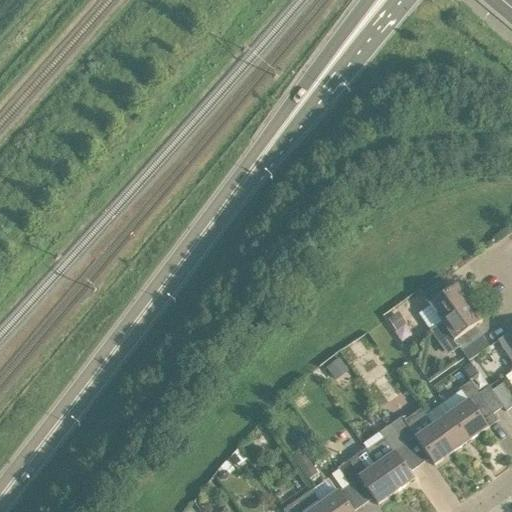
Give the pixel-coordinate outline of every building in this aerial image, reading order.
[(422,296),(441,325),(469,305),(456,287),(450,292),(442,282),(422,296)] [(459,349),(461,353),(482,338),(475,328),(482,324),(469,305),(441,325),(432,331),(449,356),(459,349)] [(395,332),(406,325),(399,313),(388,320),(395,332)] [(511,332),(497,343),(511,363),(511,332)] [(489,348),(482,338),(461,353),(468,363),(489,348)] [(335,382),(348,372),(339,360),(326,370),(335,382)] [(471,363),(462,369),(471,380),(479,374),(471,363)] [(459,390),(468,403),(450,415),(469,443),(488,430),(483,423),(493,416),(478,396),(470,383),(459,390)] [(492,393),(506,413),(511,409),(511,400),(502,386),(492,393)] [(506,414),(506,413),(492,393),(489,388),(478,396),(493,416),(503,409),(506,414)] [(308,405),(302,396),(293,402),(299,411),(308,405)] [(402,418),(390,426),(419,468),(429,461),(434,468),(452,455),(433,427),(421,411),(405,422),(402,418)] [(452,455),(469,443),(450,415),(433,427),(452,455)] [(366,452),(396,494),(414,482),(409,475),(419,468),(390,426),(379,434),(383,440),(366,452)] [(298,468),(298,467),(308,461),(309,460),(301,448),(289,456),(298,468)] [(377,507),(396,494),(366,452),(365,450),(347,463),(348,463),(337,470),(338,472),(348,487),(363,507),(373,500),(377,507)] [(348,487),(338,472),(332,477),(342,491),(348,487)] [(355,511),(363,507),(348,487),(342,491),(321,506),(311,492),(310,493),(323,511),(355,511)] [(323,511),(310,493),(282,511),(323,511)]
